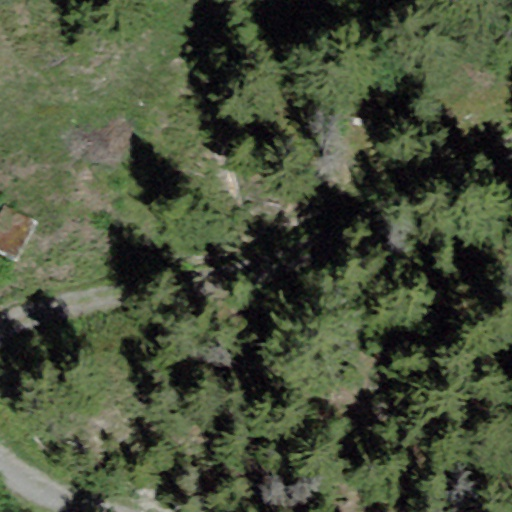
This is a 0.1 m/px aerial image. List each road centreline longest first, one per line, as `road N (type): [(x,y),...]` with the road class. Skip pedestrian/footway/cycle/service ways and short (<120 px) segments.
road 1 (track): [(0,320),(310,228),(511,122)]
road 2 (track): [(105,511),(49,489),(0,448)]
